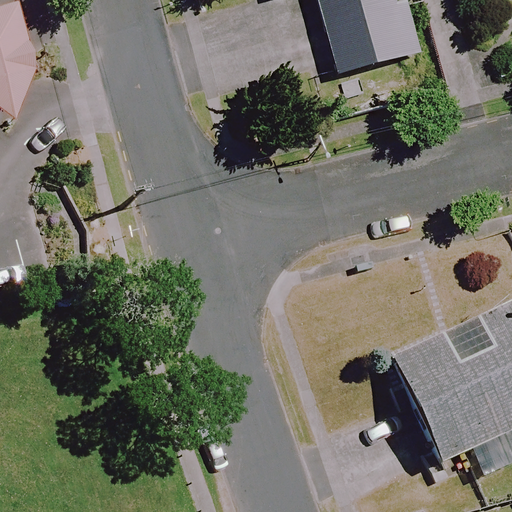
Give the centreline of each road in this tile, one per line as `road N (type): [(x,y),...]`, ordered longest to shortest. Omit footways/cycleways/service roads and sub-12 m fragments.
road 1 (residential): [(511,147),(181,230)]
road 2 (residential): [(282,511),(181,230)]
road 3 (residential): [(181,230),(120,0)]
